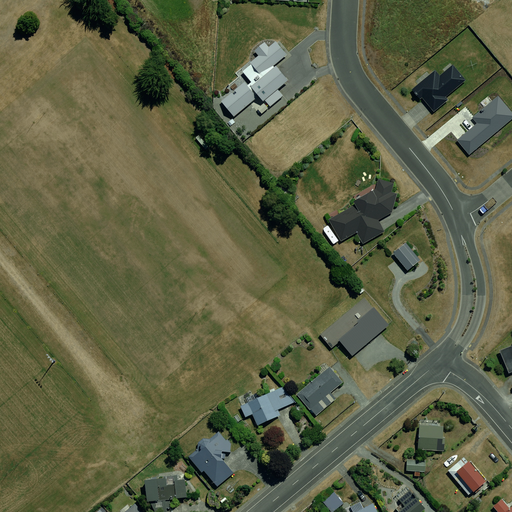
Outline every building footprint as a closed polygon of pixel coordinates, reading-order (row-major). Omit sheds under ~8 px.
[(240,83),(222,97),(234,114),(260,95),(270,107),(286,96),(281,89),(291,81),(277,62),(285,56),(277,43),(272,47),(268,42),(255,51),(258,56),(233,74),(240,83)] [(407,89),(425,113),(446,97),(444,94),(463,80),(451,65),(438,75),(433,69),(407,89)] [(475,122),(453,139),(465,154),(511,117),(511,115),(496,93),(469,113),(475,122)] [(353,204),(325,220),(337,241),(354,231),(361,243),(383,230),(377,219),(391,210),(377,187),(352,201),(353,204)] [(400,240),(387,251),(403,270),(416,259),(400,240)] [(373,310),(334,341),(346,357),(386,326),(373,310)] [(511,349),(511,347),(495,353),(504,376),(511,372),(511,349)] [(327,366),(295,391),(308,408),(340,382),(327,366)] [(284,386),(239,405),(244,418),(254,414),(259,427),(282,417),(278,408),(291,402),(284,386)] [(440,424),(414,424),(415,448),(440,448),(440,424)] [(205,441),(187,457),(213,487),(231,471),(205,441)] [(466,453),(446,469),(468,497),(488,481),(466,453)] [(404,458),(404,471),(423,471),(424,459),(404,458)] [(141,476),(142,503),(186,501),(184,474),(141,476)] [(391,510),(393,511),(418,511),(427,504),(414,489),(391,510)] [(511,511),(511,498),(505,490),(489,503),(496,511),(511,511)] [(331,491),(320,499),(330,511),(341,503),(331,491)] [(142,511),(134,502),(121,511),(142,511)] [(378,511),(374,502),(350,511),(378,511)]
